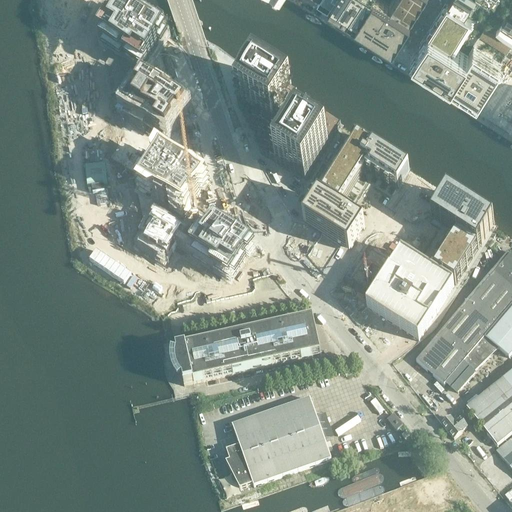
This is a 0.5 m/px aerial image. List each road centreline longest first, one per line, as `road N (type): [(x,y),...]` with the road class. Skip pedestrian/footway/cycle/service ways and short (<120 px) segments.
road 1 (unclassified): [(488,511),(315,298)]
road 2 (unclassified): [(272,247),(249,212),(180,0)]
road 3 (residential): [(272,247),(345,136)]
